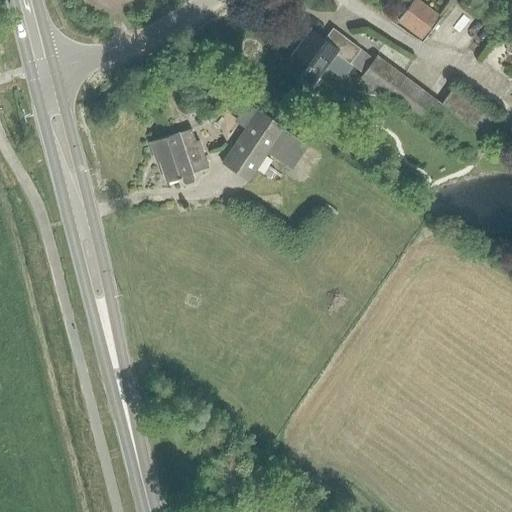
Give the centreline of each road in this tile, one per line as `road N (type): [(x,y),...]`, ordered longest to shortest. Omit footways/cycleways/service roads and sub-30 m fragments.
road 1 (primary): [(151,511),(108,293),(33,0)]
road 2 (primary): [(22,45),(145,511)]
road 3 (primary): [(22,45),(31,144),(127,511)]
